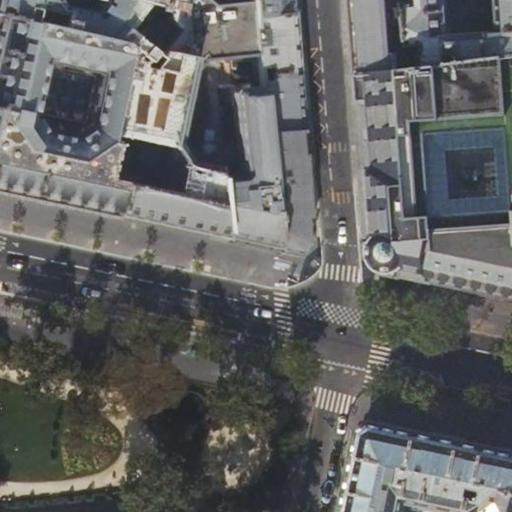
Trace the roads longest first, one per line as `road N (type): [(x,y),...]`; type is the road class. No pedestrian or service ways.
road 1 (primary): [(343,343),(0,268)]
road 2 (tertiary): [(322,0),(343,343)]
road 3 (primary): [(511,380),(343,343)]
road 4 (tertiary): [(343,343),(309,511)]
